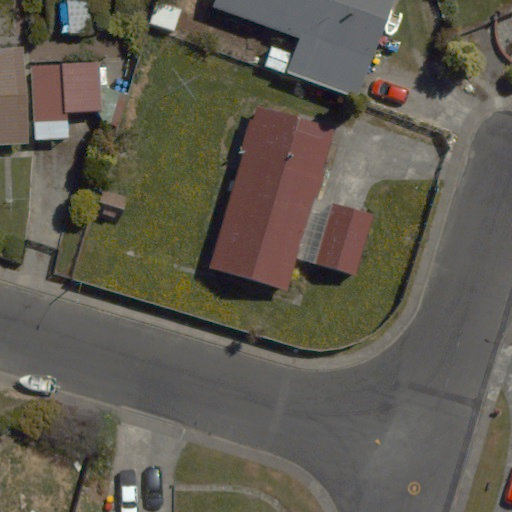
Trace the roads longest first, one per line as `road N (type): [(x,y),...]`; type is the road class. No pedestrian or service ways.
road 1 (residential): [(0,323),(417,449)]
road 2 (residential): [(417,449),(511,202)]
